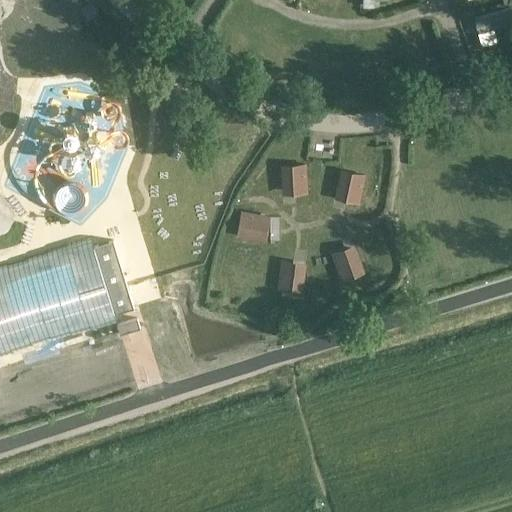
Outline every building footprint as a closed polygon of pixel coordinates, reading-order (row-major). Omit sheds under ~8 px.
[(262,25),(248,17),(249,16),(231,5),(213,35),(224,42),(234,25),(255,37),(262,25)] [(509,5),(477,11),(479,22),(511,16),(509,5)] [(432,31),(411,36),(421,73),(441,68),(432,31)] [(474,57),(486,54),(483,37),(470,40),(474,57)] [(331,40),(331,46),(319,46),(321,81),(347,80),(345,39),(331,40)] [(392,81),(390,40),(376,41),(378,81),(392,81)] [(226,41),(222,48),(244,61),(249,54),(226,41)] [(297,72),(300,44),(285,42),(282,71),(297,72)] [(62,96),(71,120),(82,115),(73,91),(62,96)] [(511,110),(492,115),(498,143),(511,140),(511,110)] [(415,147),(416,173),(443,172),(442,146),(415,147)] [(283,166),(284,189),(303,188),(302,176),(305,176),(304,165),(283,166)] [(356,197),(358,186),(361,187),(364,175),(342,171),(338,193),(356,197)] [(445,213),(444,195),(420,196),(421,214),(445,213)] [(253,217),(254,215),(242,212),(238,234),(261,238),(264,220),(253,217)] [(423,233),(424,251),(433,251),(433,232),(423,233)] [(17,258),(0,263),(0,358),(117,322),(114,312),(134,307),(113,240),(93,245),(91,236),(17,258)] [(337,256),(342,267),(339,268),(343,279),(363,271),(355,249),(337,256)] [(285,265),(284,277),(281,276),(279,288),(301,291),(304,268),(285,265)] [(424,268),(424,293),(452,292),(451,268),(424,268)] [(137,318),(117,324),(120,334),(140,328),(137,318)]
